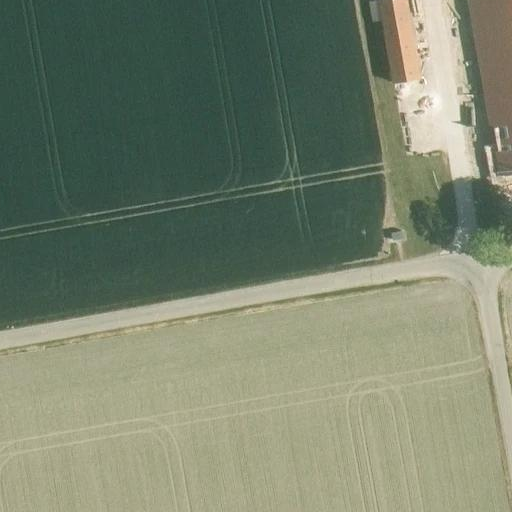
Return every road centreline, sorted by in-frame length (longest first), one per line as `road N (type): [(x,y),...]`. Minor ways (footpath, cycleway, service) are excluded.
road 1 (unclassified): [(0,345),(480,260)]
road 2 (unclassified): [(511,439),(480,260)]
